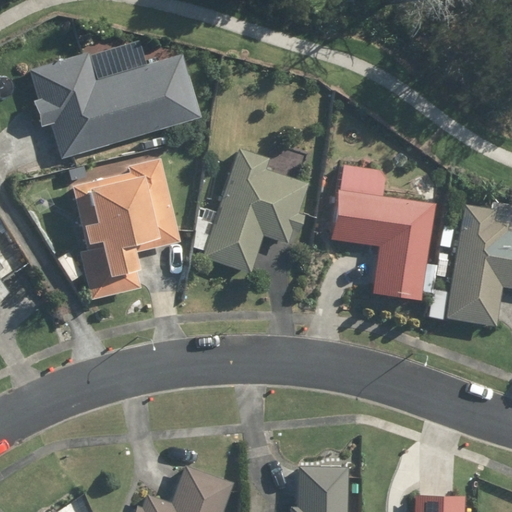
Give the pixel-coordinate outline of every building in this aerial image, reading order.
[(47,120),(58,158),(193,119),(174,53),(92,77),(85,55),(28,71),(36,99),(25,103),(31,125),(47,120)] [(231,150),(196,258),(244,274),(256,236),(280,244),(284,231),(292,234),(298,215),(291,213),(301,182),(260,169),(262,160),(231,150)] [(113,176),(66,186),(79,249),(70,251),(80,299),(132,288),(124,248),(171,238),(153,153),(110,161),(113,176)] [(380,165),(327,162),(321,243),(372,246),(368,296),(421,299),(428,203),(378,199),(380,165)] [(489,209),(455,204),(439,317),(489,325),(495,287),(511,289),(511,232),(500,230),(501,223),(487,221),(489,209)] [(0,292),(9,287),(0,273),(0,292)] [(215,511),(225,483),(177,466),(164,504),(142,496),(137,509),(126,505),(123,511),(215,511)] [(338,511),(340,469),(293,467),(292,505),(282,505),(282,511),(338,511)] [(458,511),(459,498),(408,497),(407,511),(458,511)]
